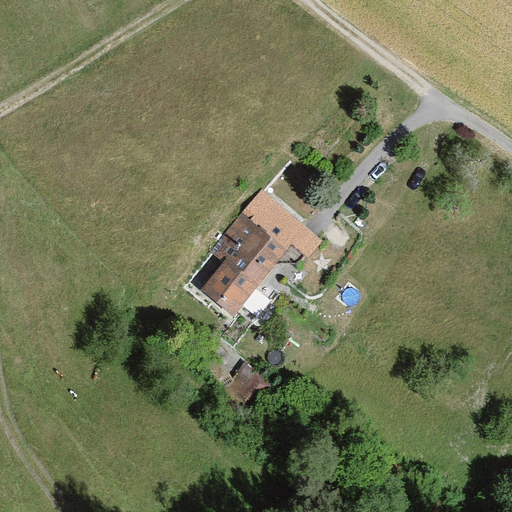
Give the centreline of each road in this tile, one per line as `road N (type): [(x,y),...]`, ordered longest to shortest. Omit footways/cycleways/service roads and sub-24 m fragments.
road 1 (track): [(180,0),(0,111)]
road 2 (track): [(441,101),(313,0)]
